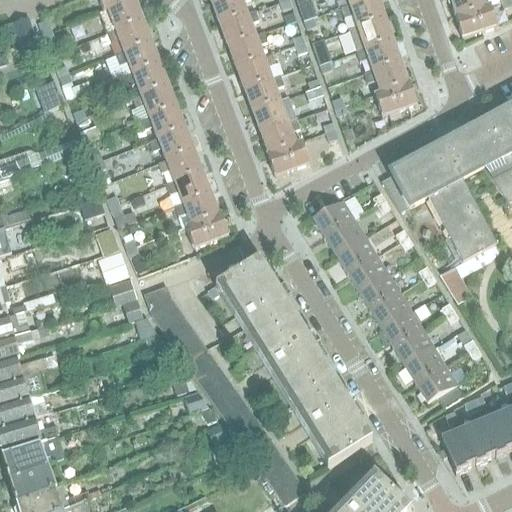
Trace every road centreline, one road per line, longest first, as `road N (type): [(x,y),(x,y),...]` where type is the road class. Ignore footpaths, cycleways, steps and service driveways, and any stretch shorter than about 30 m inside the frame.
road 1 (residential): [(270,214),(266,233),(295,266),(445,511)]
road 2 (residential): [(172,0),(188,12),(270,214)]
road 3 (residential): [(270,214),(451,111),(457,87)]
